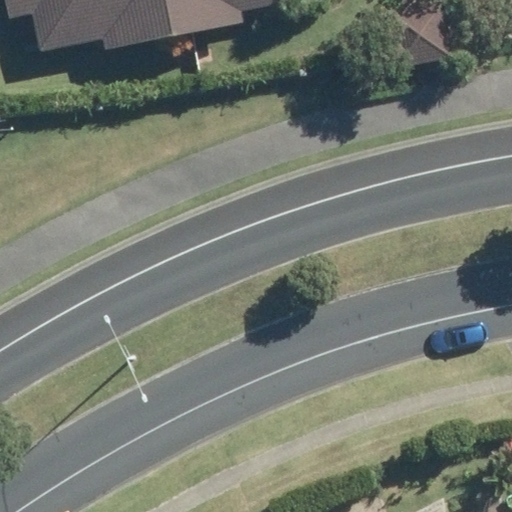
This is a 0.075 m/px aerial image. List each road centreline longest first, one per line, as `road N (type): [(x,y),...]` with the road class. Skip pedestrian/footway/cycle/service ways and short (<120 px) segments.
road 1 (secondary): [(511,279),(261,354),(0,497)]
road 2 (secondary): [(0,370),(211,263),(427,195),(511,180)]
